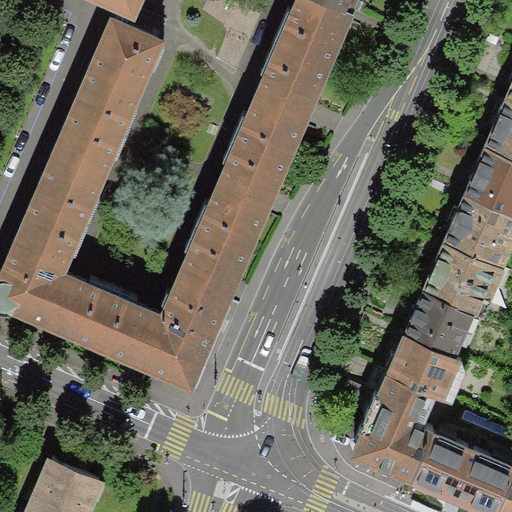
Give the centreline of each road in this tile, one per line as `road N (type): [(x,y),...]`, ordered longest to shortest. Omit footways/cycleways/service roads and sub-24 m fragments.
road 1 (tertiary): [(431,41),(381,96),(299,248),(238,394),(236,460)]
road 2 (tertiary): [(236,460),(271,434),(291,396),(408,121),(431,41)]
road 3 (secondary): [(0,360),(236,460)]
road 4 (secondary): [(236,460),(366,511)]
